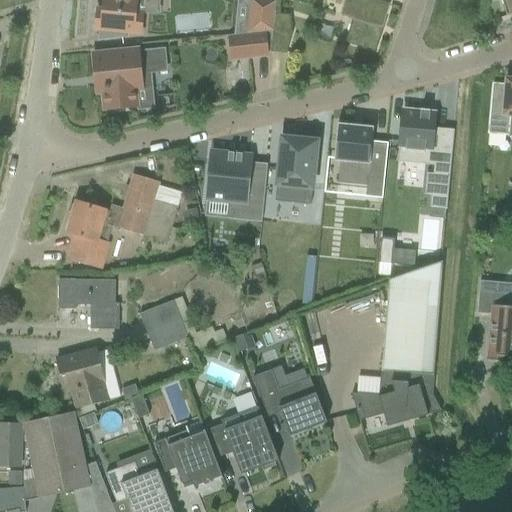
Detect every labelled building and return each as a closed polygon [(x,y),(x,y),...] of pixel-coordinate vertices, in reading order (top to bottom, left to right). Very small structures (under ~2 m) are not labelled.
[(103,0),(103,10),(97,10),(95,30),(101,31),(100,39),(126,36),(126,33),(141,35),(143,14),(136,14),(136,0),(103,0)] [(277,1),(268,0),(250,0),(246,34),(265,32),(273,31),(277,1)] [(354,19),(347,42),(374,51),(388,5),(372,0),(346,0),(342,15),(354,19)] [(511,0),(501,0),(506,17),(511,15),(511,0)] [(285,52),(290,35),(289,16),(277,15),(277,13),(276,13),(271,53),(272,53),(273,51),(285,52)] [(267,56),(265,32),(246,34),(234,36),(230,36),(231,38),(229,38),(232,60),(267,56)] [(105,111),(114,110),(115,113),(128,112),(127,108),(137,107),(135,90),(143,89),(142,86),(151,85),(149,73),(166,71),(164,50),(139,53),(138,50),(93,55),(97,94),(103,93),(105,111)] [(493,85),(488,134),(508,136),(508,135),(511,135),(511,79),(506,79),(505,86),(493,85)] [(402,111),(397,162),(434,166),(433,174),(426,174),(424,195),(431,195),(430,207),(446,209),(454,130),(433,129),(434,114),(429,114),(429,111),(428,111),(428,112),(421,111),(421,110),(420,110),(420,113),(402,111)] [(337,124),(334,162),(339,162),(337,184),(367,187),(368,179),(383,180),(386,151),(371,149),(373,127),(337,124)] [(281,138),(275,202),(310,205),(317,141),(281,138)] [(211,152),(206,200),(207,200),(207,199),(231,202),(229,218),(260,221),(260,223),(261,223),(267,170),(250,168),(251,156),(242,155),(242,154),(241,154),(237,154),(236,154),(234,154),(233,153),(229,153),(228,153),(228,154),(211,152)] [(133,177),(123,208),(148,216),(142,236),(166,244),(177,209),(154,202),(159,185),(133,177)] [(140,236),(142,236),(148,216),(123,208),(123,209),(111,206),(109,213),(76,203),(67,233),(73,234),(66,259),(98,269),(111,227),(140,236)] [(381,241),(379,264),(391,265),(393,242),(381,241)] [(404,421),(401,414),(409,412),(410,419),(441,411),(432,396),(442,261),(388,279),(380,396),(352,394),(359,419),(384,412),(387,425),(404,421)] [(76,282),(76,280),(58,280),(58,310),(75,310),(75,305),(93,306),(93,315),(90,315),(90,330),(119,330),(118,304),(114,304),(114,282),(76,282)] [(480,281),(477,313),(491,315),(489,340),(487,360),(506,362),(507,357),(511,357),(511,307),(511,298),(511,295),(503,295),(504,283),(480,281)] [(139,315),(146,334),(180,320),(173,302),(139,315)] [(188,339),(180,320),(146,334),(153,353),(188,339)] [(241,333),(232,337),(237,352),(247,348),(241,333)] [(71,392),(75,409),(111,400),(97,348),(57,358),(66,393),(71,392)] [(268,418),(280,413),(289,437),(327,423),(310,378),(278,390),(271,370),(252,377),(268,418)] [(141,395),(130,399),(137,419),(149,414),(141,395)] [(209,429),(220,457),(233,453),(241,475),(261,467),(263,471),(276,466),(275,462),(278,461),(258,407),(220,421),(222,425),(209,429)] [(88,488),(84,466),(73,412),(21,424),(22,425),(32,471),(23,473),(23,489),(23,495),(24,502),(25,502),(88,488)] [(93,413),(78,419),(82,430),(97,424),(93,413)] [(0,468),(21,469),(22,425),(0,424),(0,468)] [(221,479),(222,479),(204,429),(203,429),(204,432),(190,437),(186,427),(185,427),(187,431),(154,443),(165,472),(176,468),(182,485),(183,485),(184,489),(193,485),(195,491),(197,491),(195,487),(221,477),(221,479)] [(113,511),(92,462),(84,466),(88,488),(93,511),(113,511)] [(116,503),(126,499),(130,511),(172,511),(157,470),(139,477),(134,463),(105,474),(116,503)] [(25,511),(24,502),(23,495),(23,489),(0,491),(0,511),(25,511)]
